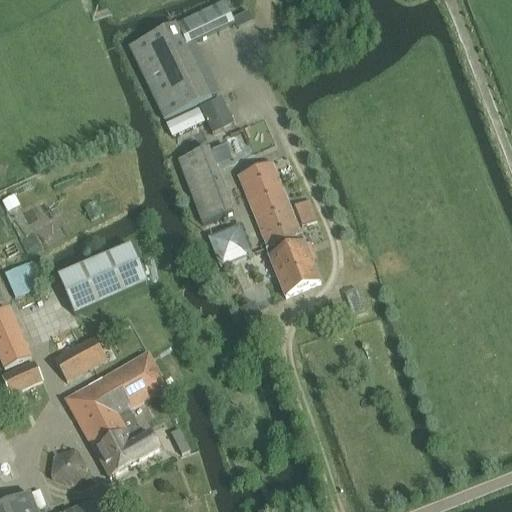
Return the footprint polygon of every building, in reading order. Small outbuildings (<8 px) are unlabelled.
[(177,28),(177,30),(187,50),(196,45),(234,27),(223,5),(177,28)] [(187,50),(177,30),(131,52),(165,125),(222,99),(196,45),(187,50)] [(217,173),(276,148),(264,122),(243,132),(225,140),(227,145),(209,152),(209,153),(180,164),(203,228),(234,217),(217,173)] [(313,266),(321,263),(317,253),(309,257),(272,166),(239,180),(268,252),(266,252),(286,302),(321,287),(313,266)] [(294,210),(302,231),(317,225),(309,204),(294,210)] [(223,271),(255,259),(243,227),(211,238),(223,271)] [(132,250),(59,281),(75,318),(148,287),(132,250)] [(45,289),(39,275),(36,268),(8,280),(17,302),(45,289)] [(345,297),(353,320),(367,315),(359,292),(345,297)] [(243,315),(251,332),(262,327),(254,310),(243,315)] [(0,321),(0,366),(3,376),(30,367),(11,318),(0,321)] [(55,363),(68,386),(108,363),(95,341),(55,363)] [(66,404),(110,482),(160,453),(151,437),(145,440),(130,414),(168,393),(149,357),(66,404)] [(34,368),(4,382),(12,398),(42,384),(34,368)] [(0,509),(0,511),(36,511),(30,497),(0,509)]
